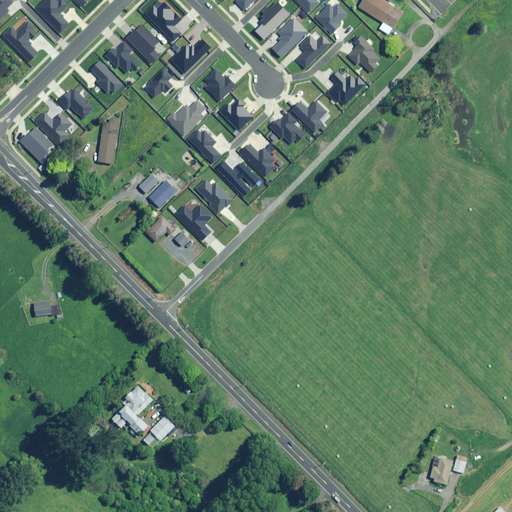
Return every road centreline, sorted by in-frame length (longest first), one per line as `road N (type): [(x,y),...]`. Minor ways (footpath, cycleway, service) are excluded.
road 1 (track): [(275,201),(476,0)]
road 2 (tertiary): [(355,511),(158,313)]
road 3 (tertiary): [(158,313),(0,150)]
road 4 (residential): [(0,121),(124,0)]
road 5 (residential): [(158,313),(275,201)]
